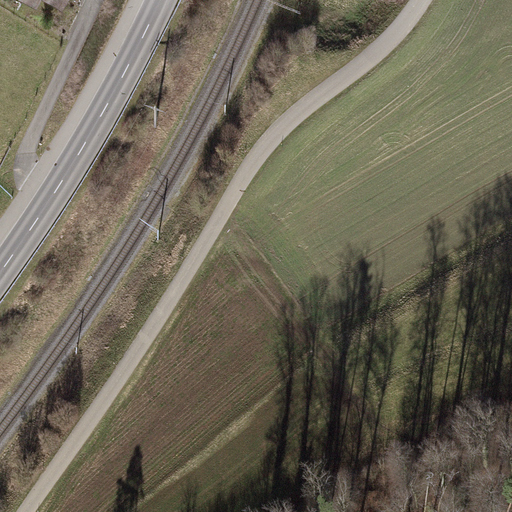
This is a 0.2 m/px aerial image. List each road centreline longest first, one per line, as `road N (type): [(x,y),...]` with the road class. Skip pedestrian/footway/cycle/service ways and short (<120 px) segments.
road 1 (track): [(421,0),(394,36),(259,153),(117,380),(22,511)]
road 2 (secondary): [(161,0),(118,84),(0,270)]
road 3 (track): [(44,208),(22,162),(94,0)]
